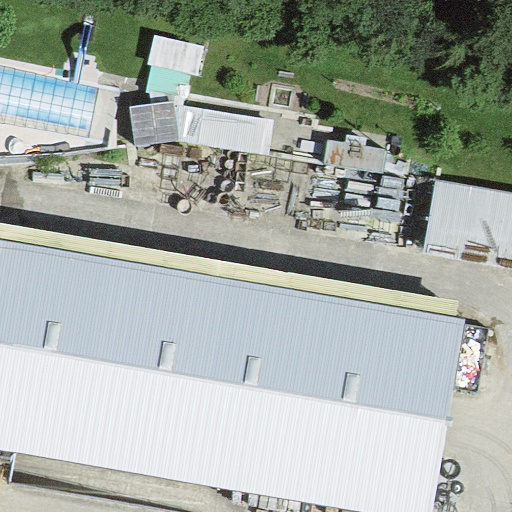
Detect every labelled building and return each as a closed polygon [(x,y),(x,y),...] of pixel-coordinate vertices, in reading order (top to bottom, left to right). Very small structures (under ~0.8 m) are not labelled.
[(5,68),(0,102),(0,124),(103,138),(111,82),(5,68)] [(180,117),(141,127),(150,159),(188,149),(180,117)] [(274,163),(278,132),(203,121),(198,152),(274,163)] [(511,204),(440,191),(426,265),(511,280),(511,204)] [(435,511),(466,330),(0,252),(0,461),(307,511),(435,511)]
